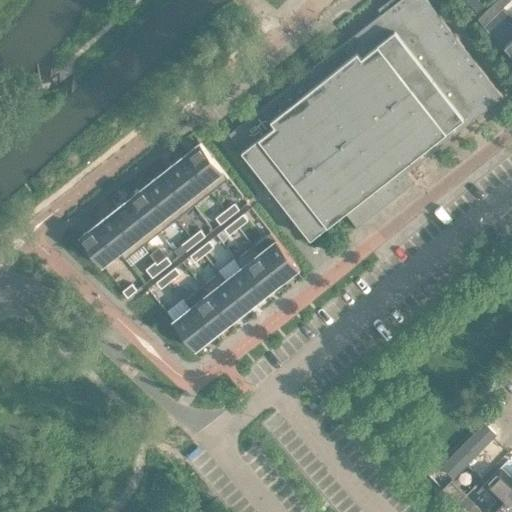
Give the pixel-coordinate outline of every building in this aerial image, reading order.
[(344,210),(357,226),(415,180),(407,170),(502,96),(430,4),(427,0),(392,0),(387,4),(388,6),(339,45),(339,46),(335,49),(334,48),(278,93),(228,133),(310,236),(344,210)] [(478,0),(465,0),(476,12),(483,5),(478,0)] [(484,12),(490,19),(502,7),(495,0),(484,12)] [(199,142),(182,156),(210,191),(227,177),(199,142)] [(210,191),(182,156),(165,169),(193,204),(210,191)] [(193,204),(165,169),(148,182),(176,218),(193,204)] [(159,231),(176,218),(148,182),(131,195),(159,231)] [(131,195),(114,209),(142,244),(159,231),(131,195)] [(233,202),(224,209),(229,216),(238,208),(233,202)] [(124,258),(142,244),(114,209),(97,222),(119,250),(118,251),(124,258)] [(220,223),(229,216),(224,209),(215,217),(220,223)] [(242,213),(233,220),(238,227),(247,219),(242,213)] [(228,234),(238,227),(233,220),(223,228),(228,234)] [(79,236),(101,264),(118,251),(119,250),(97,222),(79,236)] [(190,236),(195,242),(204,235),(199,229),(190,236)] [(180,244),(185,250),(195,242),(190,236),(180,244)] [(298,267),(276,239),(259,252),(258,253),(280,281),(298,267)] [(208,240),(199,247),(204,253),(213,246),(208,240)] [(263,294),(280,281),(258,253),(259,252),(253,245),(235,259),(240,266),(241,266),(263,294)] [(194,261),(204,253),(199,247),(189,255),(194,261)] [(156,263),(161,269),(170,262),(165,255),(156,263)] [(152,277),(161,269),(156,263),(154,261),(145,268),(152,277)] [(174,266),(165,274),(170,280),(179,273),(174,266)] [(240,266),(225,279),(224,279),(246,307),(263,294),(241,266),(240,266)] [(229,321),(246,307),(224,279),(225,279),(219,271),(200,286),(206,293),(207,293),(229,321)] [(160,287),(170,280),(165,274),(155,281),(160,287)] [(136,289),(131,283),(122,290),(127,296),(136,289)] [(207,293),(206,293),(190,306),(212,334),(229,321),(207,293)] [(179,328),(194,348),(212,334),(190,306),(173,320),(172,320),(179,328)] [(500,434),(487,421),(443,466),(456,479),(500,434)] [(511,511),(511,483),(498,470),(486,482),(503,499),(494,508),(497,511),(511,511)] [(457,503),(466,494),(450,479),(442,488),(457,503)] [(482,511),(473,503),(465,511),(482,511)]
